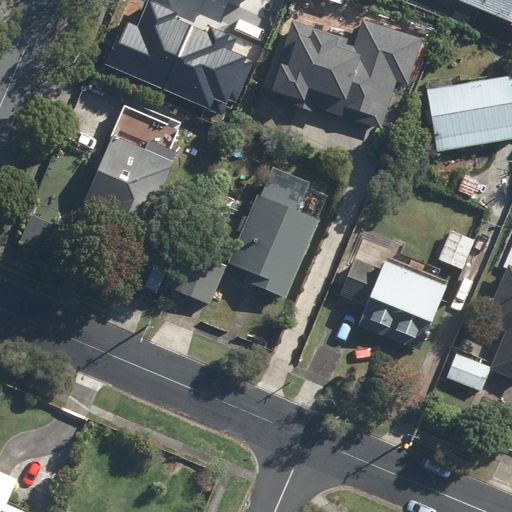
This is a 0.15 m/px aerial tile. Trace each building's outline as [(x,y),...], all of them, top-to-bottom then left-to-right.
[(168,77),(167,80),(211,104),(258,18),(253,15),(261,0),(210,0),(193,32),(180,26),(156,70),(168,77)] [(511,0),(459,0),(511,22),(511,0)] [(352,40),(296,21),(272,92),(386,130),(402,82),(413,86),(429,39),(368,19),(358,47),(350,45),(352,40)] [(511,77),(432,90),(442,151),(511,139),(511,77)] [(118,135),(90,201),(152,227),(184,152),(154,139),(149,149),(118,135)] [(317,186),(277,170),(266,195),(263,194),(230,272),(292,298),(325,220),(306,212),(317,186)] [(449,227),(438,260),(465,269),(476,237),(449,227)] [(511,250),(505,268),(511,270),(488,322),(510,332),(494,368),(511,375),(511,250)] [(458,282),(394,255),(388,270),(359,258),(344,295),(371,306),(362,326),(424,351),(441,322),(458,282)] [(494,373),(459,356),(450,376),(484,392),(494,373)] [(22,477),(0,466),(0,511),(35,511),(11,501),(22,477)]
